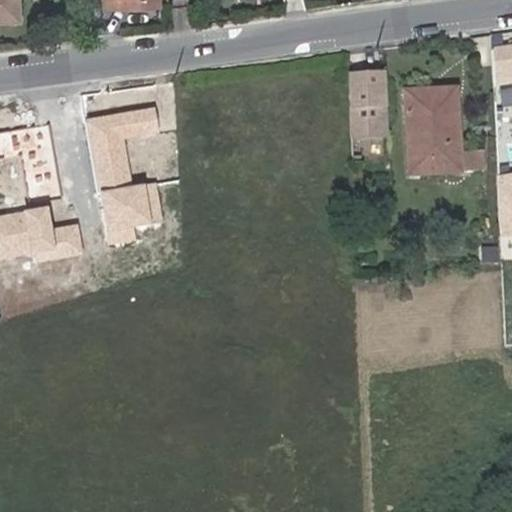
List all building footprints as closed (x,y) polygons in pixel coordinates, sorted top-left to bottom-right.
[(0,0),(0,21),(17,21),(16,0),(0,0)] [(511,42),(490,44),(494,82),(511,79),(511,42)] [(348,77),(351,138),(381,137),(379,76),(348,77)] [(457,174),(452,91),(403,93),(407,176),(457,174)] [(155,110),(83,121),(96,194),(130,188),(122,143),(159,137),(155,110)] [(47,126),(0,134),(0,159),(18,156),(27,204),(60,198),(47,126)] [(511,175),(497,177),(498,239),(511,238),(511,175)] [(130,188),(96,194),(105,249),(133,244),(130,227),(161,222),(155,184),(130,188)] [(51,210),(0,218),(0,266),(36,261),(38,271),(89,263),(84,229),(55,233),(51,210)]
